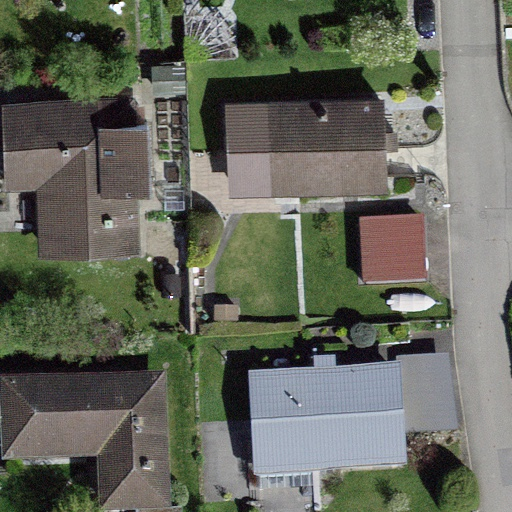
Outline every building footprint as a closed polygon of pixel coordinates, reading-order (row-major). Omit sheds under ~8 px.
[(123,96),(4,97),(5,160),(47,159),(48,246),(130,245),(129,197),(150,197),(149,114),(124,114),(123,96)] [(384,180),(381,100),(227,106),(229,151),(254,151),(255,186),(384,180)] [(423,222),(361,224),(363,282),(425,280),(423,222)] [(156,379),(0,384),(0,430),(1,456),(99,452),(101,510),(141,509),(141,511),(183,511),(183,501),(161,501),(156,379)] [(392,380),(250,387),(254,474),(396,468),(392,380)]
